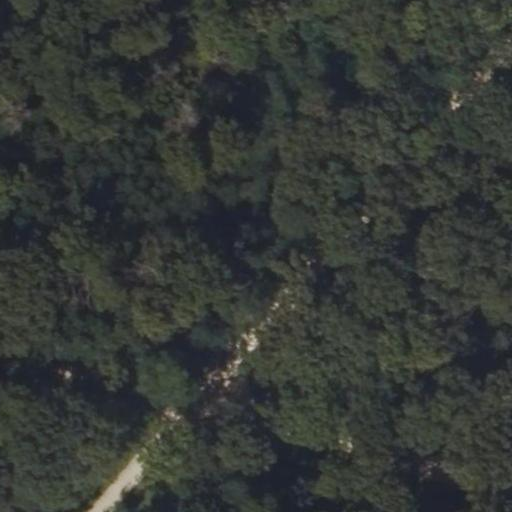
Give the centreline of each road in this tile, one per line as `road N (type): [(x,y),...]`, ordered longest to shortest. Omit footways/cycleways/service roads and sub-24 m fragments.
road 1 (track): [(511,49),(79,511)]
road 2 (track): [(511,494),(96,350),(0,333)]
